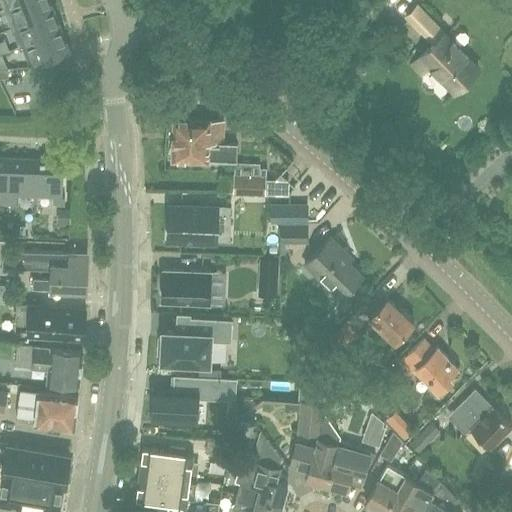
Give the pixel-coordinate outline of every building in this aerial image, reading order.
[(54,11),(49,0),(25,0),(8,7),(15,26),(54,11)] [(478,69),(417,5),(406,16),(432,43),(411,63),(421,73),(430,65),(455,91),(478,69)] [(61,30),(54,11),(15,26),(23,45),(61,30)] [(69,50),(61,30),(23,45),(31,65),(69,50)] [(0,76),(8,75),(7,67),(0,67),(0,76)] [(237,160),(238,144),(223,143),(224,122),(212,121),(212,119),(174,117),(172,159),(209,161),(209,159),(237,160)] [(0,204),(7,205),(10,156),(0,155),(0,204)] [(35,195),(37,158),(10,156),(7,205),(16,205),(17,194),(35,195)] [(64,159),(37,158),(35,195),(54,196),(54,204),(64,205),(64,195),(62,195),(64,159)] [(234,173),(233,192),(265,194),(265,193),(285,193),(285,179),(266,179),(266,174),(234,173)] [(217,205),(169,203),(168,239),(216,241),(217,205)] [(310,236),(310,222),(281,222),(281,236),(310,236)] [(306,264),(331,289),(341,299),(343,296),(354,307),(365,296),(358,289),(354,285),(362,277),(349,263),(352,260),(330,239),(306,264)] [(86,289),(88,252),(21,250),(20,255),(4,254),(4,266),(51,267),(51,279),(33,278),(32,288),(54,289),(86,290),(86,289)] [(209,303),(211,271),(163,269),(162,301),(209,303)] [(21,303),(21,289),(21,284),(0,283),(0,302),(17,302),(17,303),(30,304),(30,303),(21,303)] [(396,342),(414,323),(388,298),(370,317),(396,342)] [(83,339),(84,324),(85,308),(34,305),(33,320),(32,329),(51,330),(51,337),(83,339)] [(360,309),(348,322),(347,321),(333,335),(345,348),(359,333),(356,330),(369,317),(360,309)] [(209,363),(210,340),(230,341),(231,320),(191,318),(190,332),(163,331),(162,337),(158,337),(158,354),(162,354),(161,361),(209,363)] [(457,368),(437,347),(434,350),(423,338),(399,361),(411,373),(417,368),(439,391),(452,378),(450,375),(457,368)] [(51,348),(34,346),(34,345),(17,343),(14,367),(32,369),(32,368),(48,370),(47,383),(78,386),(81,350),(51,347),(51,348)] [(196,421),(197,394),(208,394),(209,377),(174,375),(173,391),(159,390),(158,401),(153,401),(152,421),(178,423),(178,420),(196,421)] [(20,389),(18,409),(36,411),(34,424),(74,428),(78,394),(38,390),(38,391),(20,389)] [(511,425),(475,389),(453,412),(448,417),(465,433),(470,428),(490,448),(511,425)] [(325,485),(335,452),(339,434),(317,402),(300,400),(297,432),(318,434),(315,447),(295,442),(289,465),(308,470),(305,480),(325,485)] [(432,422),(411,443),(419,451),(440,430),(432,422)] [(393,430),(380,453),(391,460),(403,441),(393,430)] [(375,454),(360,447),(351,444),(340,440),(341,437),(339,434),(335,452),(325,485),(347,491),(352,470),(364,474),(375,454)] [(227,465),(231,442),(208,440),(206,453),(216,454),(215,463),(227,465)] [(7,447),(5,462),(3,473),(1,484),(0,489),(0,499),(58,509),(63,484),(65,484),(66,480),(70,481),(73,463),(67,461),(67,457),(7,447)] [(192,465),(194,454),(186,453),(186,449),(174,447),(174,451),(143,447),(139,473),(193,479),(195,465),(192,465)] [(276,483),(280,469),(268,466),(241,459),(234,483),(239,485),(237,494),(281,506),(286,485),(276,483)] [(383,511),(405,476),(386,465),(379,478),(365,502),(383,511)] [(433,492),(440,480),(427,466),(417,483),(405,476),(383,511),(407,511),(412,504),(422,510),(433,492)] [(191,494),(193,479),(139,473),(136,498),(187,505),(188,494),(191,494)] [(453,511),(451,511),(458,498),(440,480),(433,492),(422,510),(425,511),(453,511)] [(279,511),(281,506),(237,494),(234,504),(232,511),(279,511)] [(218,511),(220,504),(206,502),(205,510),(195,508),(194,511),(218,511)]
